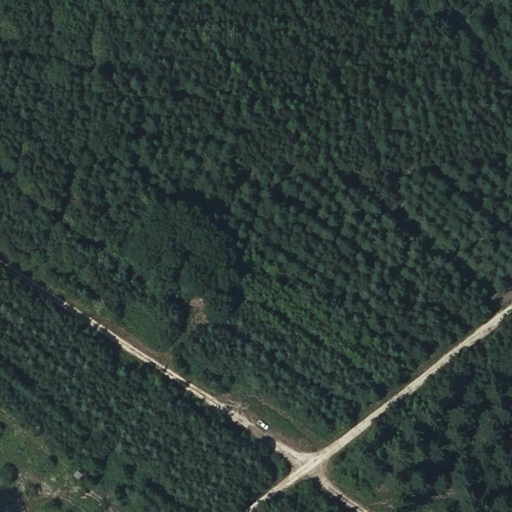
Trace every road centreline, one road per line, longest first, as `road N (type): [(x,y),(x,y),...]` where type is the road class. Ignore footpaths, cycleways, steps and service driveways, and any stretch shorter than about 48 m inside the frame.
road 1 (track): [(511,306),(306,466),(0,255)]
road 2 (track): [(511,147),(428,166),(291,169),(263,161),(179,91),(85,58)]
road 3 (track): [(38,282),(99,0)]
road 4 (track): [(371,0),(434,18),(465,17),(488,0)]
